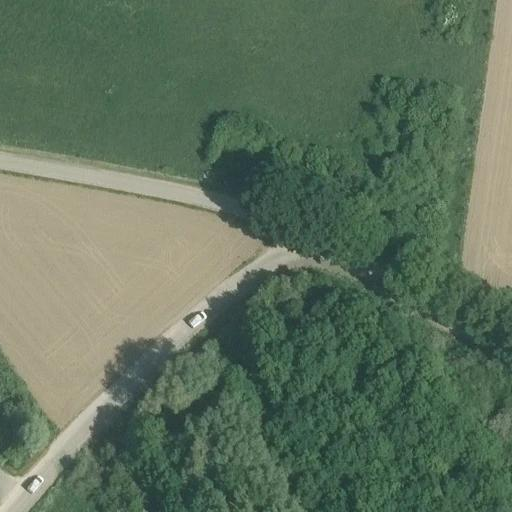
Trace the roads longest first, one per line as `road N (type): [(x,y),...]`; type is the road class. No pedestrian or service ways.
road 1 (unclassified): [(11,511),(95,415),(196,319),(302,236)]
road 2 (unclassified): [(302,236),(219,203),(0,163)]
road 3 (unclassified): [(511,349),(302,236)]
